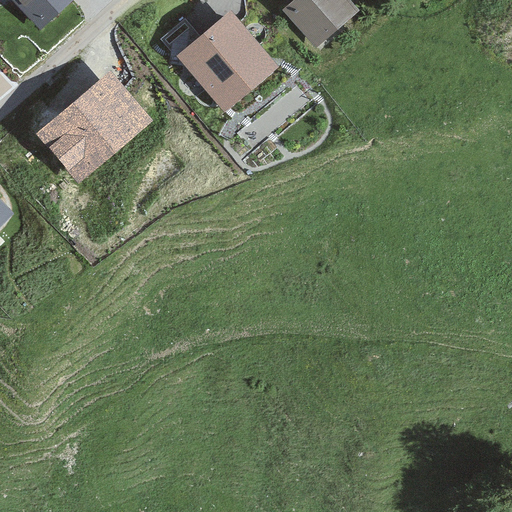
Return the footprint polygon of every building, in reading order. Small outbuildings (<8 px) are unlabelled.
[(11,0),(40,29),(69,0),(11,0)] [(359,12),(348,0),(299,0),(284,13),(315,50),(359,12)] [(278,67),(230,10),(177,55),(225,111),(278,67)] [(37,134),(78,183),(153,121),(111,71),(37,134)] [(0,224),(13,212),(0,199),(0,224)]
